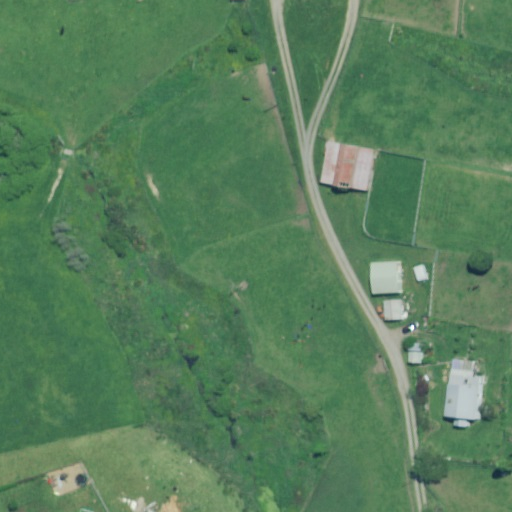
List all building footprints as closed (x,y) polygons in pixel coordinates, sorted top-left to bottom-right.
[(381,151),(332,142),(330,154),(332,155),(327,183),(373,192),(381,151)] [(407,262),(378,263),(379,294),(407,293),(407,262)] [(407,300),(389,300),(389,320),(407,320),(407,300)] [(425,363),(426,352),(422,352),(422,345),(413,345),(412,363),(425,363)] [(450,417),(460,418),(458,428),(470,429),(471,419),(480,421),(487,362),(457,359),(450,417)]
